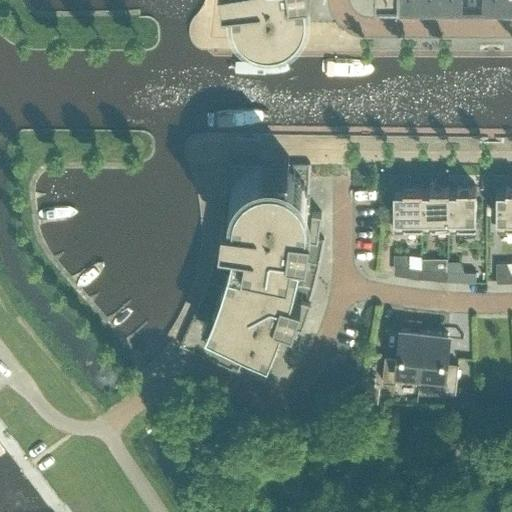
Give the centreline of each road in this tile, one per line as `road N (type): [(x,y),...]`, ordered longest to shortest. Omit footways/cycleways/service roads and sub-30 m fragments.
road 1 (residential): [(104,427),(142,397),(178,385),(289,398),(325,337),(340,288)]
road 2 (residential): [(511,26),(368,26),(347,19),(337,0)]
road 3 (residential): [(340,288),(511,302)]
road 4 (residential): [(0,361),(56,420),(104,427)]
